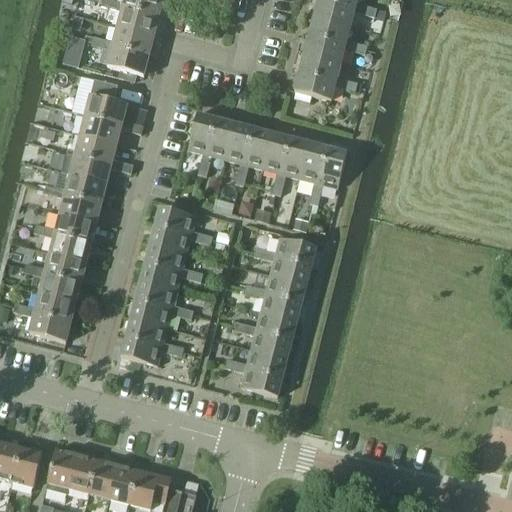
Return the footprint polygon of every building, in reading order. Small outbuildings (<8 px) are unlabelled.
[(114,3),(111,12),(121,14),(122,10),(159,20),(164,0),(125,0),(124,6),(114,3)] [(318,0),(318,2),(355,11),(356,7),(357,0),(318,0)] [(378,0),(376,9),(400,15),(403,4),(388,0),(378,0)] [(101,9),(111,12),(114,3),(103,1),(101,9)] [(318,2),(314,19),(350,29),(354,15),(374,21),(376,12),(356,7),(355,11),(318,2)] [(122,10),(121,14),(117,30),(154,39),(159,20),(122,10)] [(314,19),(309,39),(345,48),(347,44),(350,29),(314,19)] [(74,21),(72,32),(82,35),(85,24),(74,21)] [(103,43),(101,51),(111,54),(112,50),(149,59),(154,39),(117,30),(113,45),(103,43)] [(309,39),(304,57),(341,67),(344,53),(365,58),(367,49),(347,44),(345,48),(309,39)] [(91,49),(101,51),(103,43),(93,40),(91,49)] [(144,79),(149,59),(112,50),(111,54),(107,70),(144,79)] [(62,66),(72,69),(75,56),(66,53),(62,66)] [(304,57),(299,76),(336,86),(337,81),(341,67),(304,57)] [(335,90),(355,95),(357,87),(337,81),(336,86),(299,76),(294,95),(331,105),(335,90)] [(90,99),(85,119),(122,129),(123,124),(127,108),(90,99)] [(206,180),(211,160),(207,159),(216,122),(197,117),(187,154),(202,158),(197,178),(206,180)] [(80,139),(116,148),(120,133),(130,135),(141,138),(143,129),(133,127),(123,124),(122,129),(85,119),(80,139)] [(207,159),(211,160),(225,164),(235,127),(216,122),(207,159)] [(243,190),(248,169),(244,168),(253,132),(235,127),(225,164),(239,167),(234,187),(243,190)] [(244,168),(248,169),(262,173),(272,137),(253,132),(244,168)] [(280,199),(285,179),(281,178),(290,141),(272,137),(262,173),(276,177),(271,197),(280,199)] [(80,139),(76,154),(75,158),(111,168),(112,163),(117,148),(116,148),(80,139)] [(281,178),(285,179),(300,183),(309,147),(290,141),(281,178)] [(309,147),(300,183),(314,187),(308,207),(317,209),(322,189),(318,188),(327,151),(309,147)] [(318,188),(322,189),(337,193),(347,156),(327,151),(318,188)] [(64,198),(101,207),(110,172),(120,175),(130,177),(133,169),(112,163),(111,168),(75,158),(66,194),(56,191),(53,200),(63,202),(64,198)] [(43,197),(53,200),(56,191),(45,188),(43,197)] [(218,195),(215,210),(224,213),(228,198),(226,197),(220,196),(218,195)] [(63,202),(59,218),(96,227),(101,207),(64,198),(63,202)] [(238,216),(239,217),(250,219),(253,207),(247,206),(241,209),(239,210),(238,216)] [(159,211),(154,230),(191,239),(192,235),(196,220),(159,211)] [(256,211),(253,223),(260,225),(268,227),(271,215),(263,213),(256,211)] [(45,231),(43,239),(53,242),(54,237),(91,247),(96,227),(59,218),(55,233),(45,231)] [(295,221),(292,233),(306,237),(308,225),(295,221)] [(33,236),(43,239),(45,231),(35,228),(33,236)] [(154,230),(149,248),(186,258),(190,244),(202,247),(204,238),(192,235),(191,239),(154,230)] [(53,242),(49,257),(86,267),(91,247),(54,237),(53,242)] [(204,238),(202,247),(210,249),(212,240),(204,238)] [(264,254),(261,262),(273,265),(274,261),(311,271),(316,251),(279,242),(275,257),(264,254)] [(149,248),(144,267),(181,276),(182,272),(186,258),(149,248)] [(253,260),(261,262),(264,254),(255,251),(253,260)] [(35,270),(33,279),(43,281),(44,277),(81,286),(86,267),(49,257),(45,273),(35,270)] [(274,261),(273,265),(269,280),(306,289),(311,271),(274,261)] [(23,276),(33,279),(35,270),(25,267),(23,276)] [(144,267),(140,285),(176,295),(180,281),(192,284),(194,275),(182,272),(181,276),(144,267)] [(194,275),(192,284),(200,286),(202,277),(194,275)] [(43,281),(39,297),(76,306),(81,286),(44,277),(43,281)] [(254,291),(252,299),(263,302),(265,298),(301,308),(306,289),(269,280),(266,294),(254,291)] [(140,285),(135,304),(172,314),(173,309),(176,295),(140,285)] [(243,297),(252,299),(254,291),(246,289),(243,297)] [(25,310),(22,318),(32,321),(34,317),(70,326),(76,306),(39,297),(35,312),(25,310)] [(224,297),(222,306),(236,309),(238,299),(224,297)] [(263,302),(260,317),(296,326),(301,308),(265,298),(263,302)] [(135,304),(130,322),(130,323),(167,332),(170,318),(182,321),(185,312),(173,309),(172,314),(135,304)] [(12,315),(22,318),(25,310),(15,307),(12,315)] [(9,312),(0,310),(0,324),(6,326),(9,312)] [(185,312),(182,321),(190,323),(193,315),(185,312)] [(65,346),(70,326),(34,317),(32,321),(33,321),(28,337),(65,346)] [(244,328),(242,337),(254,340),(255,336),(292,345),(296,326),(260,317),(256,331),(244,328)] [(130,323),(125,341),(162,351),(163,347),(167,332),(130,323)] [(234,334),(242,337),(244,328),(236,326),(234,334)] [(255,336),(254,340),(250,354),(287,363),(292,345),(255,336)] [(161,355),(172,358),(175,349),(163,347),(162,351),(125,341),(120,360),(157,370),(161,355)] [(175,349),(172,358),(181,360),(183,352),(175,349)] [(234,365),(232,374),(244,377),(246,372),(282,382),(287,363),(250,354),(247,368),(234,365)] [(224,372),(232,374),(234,365),(226,363),(224,372)] [(277,401),(282,382),(246,372),(244,377),(240,392),(277,401)] [(0,447),(0,448),(0,483),(12,486),(20,452),(0,447)] [(20,452),(12,486),(33,492),(42,458),(20,452)] [(47,487),(68,493),(76,459),(55,453),(47,487)] [(68,493),(88,498),(97,464),(76,459),(68,493)] [(88,498),(109,503),(118,469),(97,464),(88,498)] [(109,503),(129,509),(138,475),(118,469),(109,503)] [(138,475),(129,509),(142,511),(151,511),(153,505),(163,508),(162,511),(192,511),(196,500),(169,493),(171,483),(138,475)]
